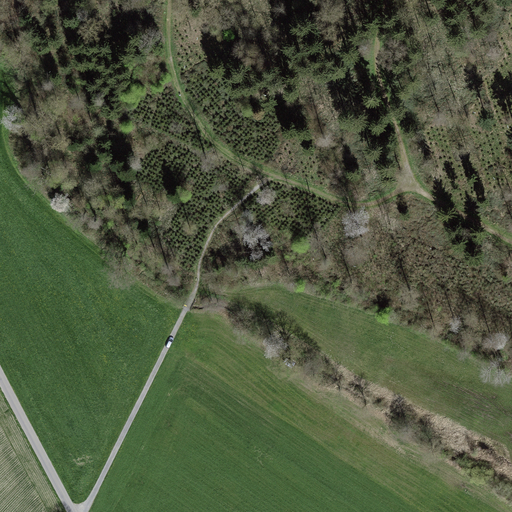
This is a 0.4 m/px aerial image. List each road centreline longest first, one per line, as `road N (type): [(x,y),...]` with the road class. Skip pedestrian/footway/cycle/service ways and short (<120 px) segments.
road 1 (track): [(269,174),(214,225),(187,309),(82,511)]
road 2 (track): [(269,174),(365,208),(386,204),(407,184),(377,79),(388,0)]
road 3 (track): [(169,0),(168,46),(192,119),(224,155),(269,174)]
road 4 (unclassified): [(0,371),(71,511)]
road 5 (track): [(407,184),(511,245)]
